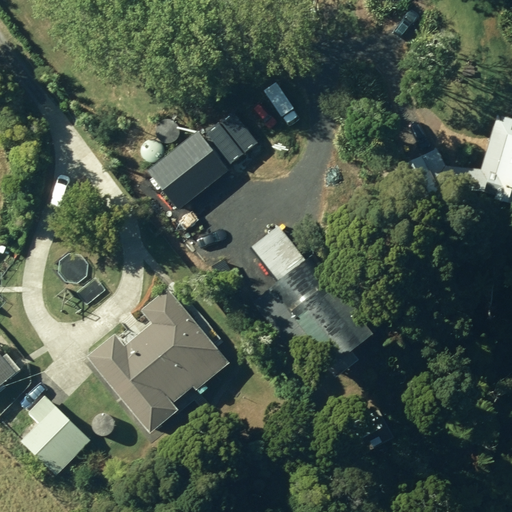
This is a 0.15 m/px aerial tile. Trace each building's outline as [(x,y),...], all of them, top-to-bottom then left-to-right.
[(171,162),(204,203),(250,166),(216,126),(171,162)] [(435,156),(448,184),(477,170),(465,143),(435,156)] [(277,299),(337,379),(366,357),(369,361),(408,332),(393,313),(405,305),(379,270),(361,284),(338,252),(331,257),(305,222),(275,244),(277,247),(265,255),(282,279),(294,268),(302,280),(277,299)] [(110,354),(178,432),(206,408),(200,402),(221,383),(223,387),(256,361),(189,286),(165,307),(175,320),(149,342),(138,330),(110,354)] [(0,342),(0,397),(32,370),(4,338),(0,342)] [(12,414),(94,491),(128,455),(46,378),(12,414)]
